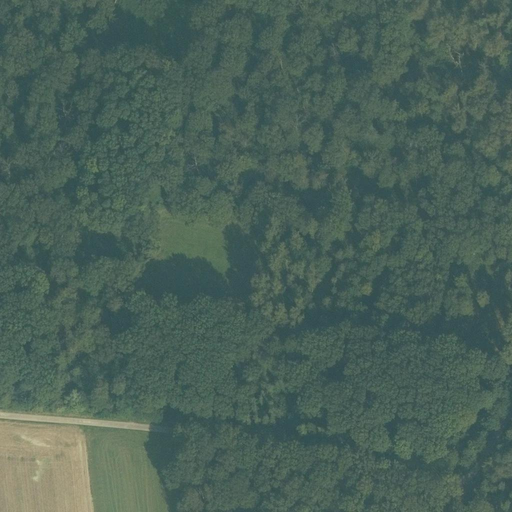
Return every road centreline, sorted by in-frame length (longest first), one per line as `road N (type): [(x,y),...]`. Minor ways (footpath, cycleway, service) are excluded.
road 1 (unclassified): [(0,416),(201,436),(451,482),(471,475),(511,408)]
road 2 (track): [(130,427),(129,334),(148,304)]
